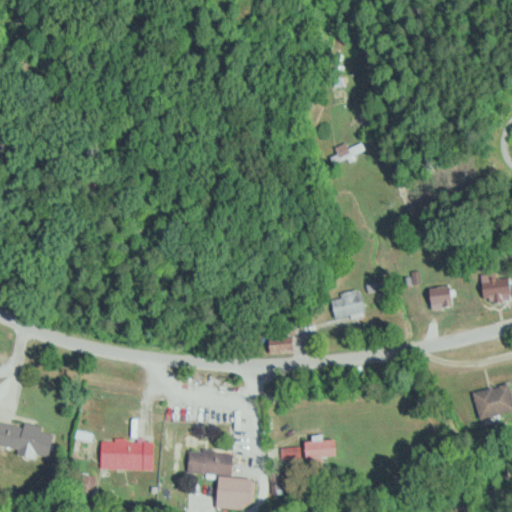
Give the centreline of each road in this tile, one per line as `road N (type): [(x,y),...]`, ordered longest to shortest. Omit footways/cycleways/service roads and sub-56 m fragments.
road 1 (tertiary): [(511,322),(464,337),(248,365),(47,335),(0,309)]
road 2 (residential): [(0,469),(247,501),(248,365)]
